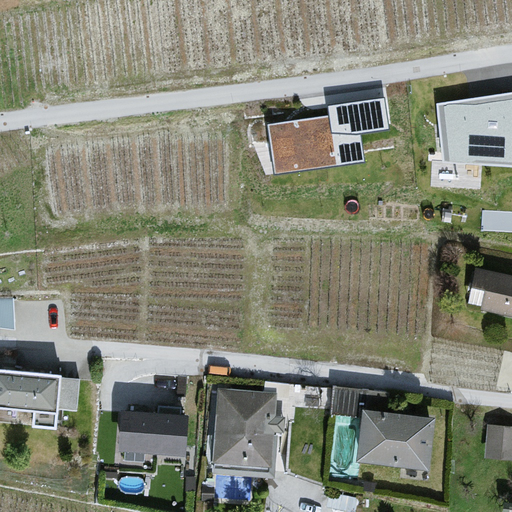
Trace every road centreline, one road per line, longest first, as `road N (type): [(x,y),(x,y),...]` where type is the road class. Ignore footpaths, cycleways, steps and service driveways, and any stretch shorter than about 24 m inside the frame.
road 1 (residential): [(511,53),(0,123)]
road 2 (residential): [(511,399),(190,356),(0,347)]
